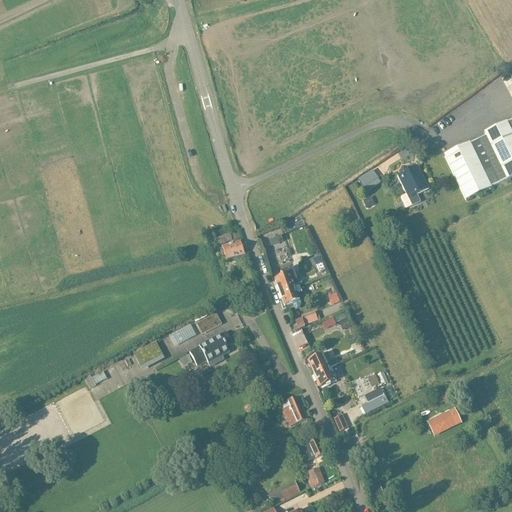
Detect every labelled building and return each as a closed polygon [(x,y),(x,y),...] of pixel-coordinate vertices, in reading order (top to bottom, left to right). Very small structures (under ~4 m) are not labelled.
[(511,177),(511,120),(484,134),(486,137),(444,157),(465,200),(511,177)] [(428,189),(417,166),(398,175),(407,194),(401,196),(406,208),(419,202),(416,195),(428,189)] [(372,171),(357,181),(363,190),(366,193),(380,184),(378,180),(372,171)] [(370,198),(363,201),(366,209),(374,206),(370,198)] [(244,256),(240,244),(222,250),(226,262),(244,256)] [(319,260),(314,262),(321,275),(326,272),(319,260)] [(298,287),(291,269),(288,270),(283,272),(284,277),(274,281),(279,294),(294,288),(298,287)] [(241,287),(234,290),(242,313),(250,310),(241,287)] [(279,294),(284,307),(292,304),(294,309),(295,309),(296,310),(297,310),(298,310),(300,309),(300,308),(301,307),(301,306),(294,288),(279,294)] [(336,294),(328,298),(332,306),(340,303),(336,294)] [(304,327),(320,321),(318,314),(295,322),(296,327),(293,329),(294,332),(304,328),(304,327)] [(221,326),(216,315),(201,322),(207,333),(221,326)] [(340,325),(343,332),(344,331),(351,328),(347,321),(340,325)] [(351,328),(344,331),(347,338),(354,335),(351,328)] [(232,346),(225,333),(199,348),(199,349),(189,354),(197,368),(206,363),(208,365),(230,353),(227,348),(232,346)] [(133,356),(142,372),(164,361),(155,344),(133,356)] [(328,370),(322,356),(307,363),(313,377),(328,370)] [(334,384),(328,370),(313,377),(319,391),(334,384)] [(369,380),(373,389),(379,385),(375,377),(369,380)] [(366,404),(360,407),(364,415),(372,411),(387,403),(383,396),(380,389),(365,397),(363,398),(366,404)] [(307,421),(297,399),(281,406),(284,414),(282,415),(285,420),(286,419),(290,428),(307,421)] [(434,433),(455,421),(451,414),(430,426),(434,433)] [(338,433),(348,429),(342,416),(332,420),(338,433)] [(324,456),(317,440),(302,447),(306,456),(304,457),(306,461),(308,460),(309,463),(324,456)] [(312,463),(307,465),(310,472),(315,470),(312,463)] [(310,472),(305,474),(306,476),(311,489),(324,484),(318,469),(315,470),(310,472)] [(384,498),(377,480),(371,483),(374,492),(369,494),(372,501),(377,499),(377,500),(384,498)] [(268,495),(274,506),(301,493),(295,482),(268,495)]
